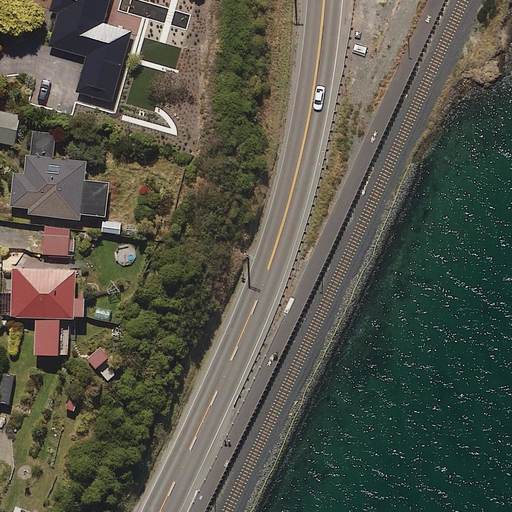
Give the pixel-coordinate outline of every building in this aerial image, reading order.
[(51,0),(50,9),(58,11),(49,45),(86,55),(77,92),(112,101),(131,30),(103,23),(108,0),(51,0)] [(20,113),(0,109),(0,141),(14,144),(20,113)] [(54,132),(32,130),(30,154),(26,154),(24,172),(15,172),(12,205),(29,206),(28,213),(80,217),(80,212),(105,214),(108,181),(84,179),(85,158),(52,156),(54,132)] [(69,228),(44,226),(43,255),(67,257),(69,228)] [(0,314),(35,316),(68,316),(83,317),(84,297),(74,297),(75,269),(13,267),(12,293),(0,292),(0,314)] [(68,316),(35,316),(34,353),(67,353),(68,316)] [(13,374),(2,373),(0,389),(0,401),(9,403),(13,374)]
